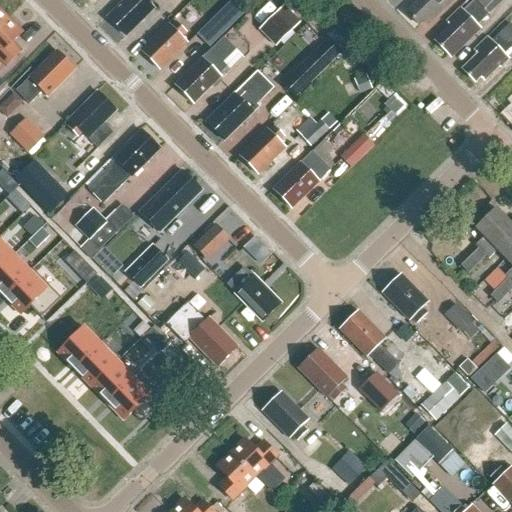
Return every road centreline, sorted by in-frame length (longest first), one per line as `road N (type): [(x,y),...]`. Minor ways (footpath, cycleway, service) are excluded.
road 1 (residential): [(337,292),(46,0)]
road 2 (residential): [(113,511),(337,292)]
road 3 (residential): [(337,292),(495,134)]
road 4 (residential): [(495,134),(362,0)]
